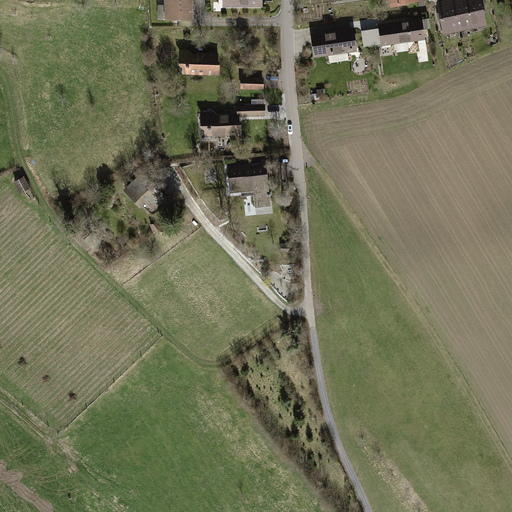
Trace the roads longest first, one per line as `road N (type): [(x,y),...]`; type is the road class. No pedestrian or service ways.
road 1 (track): [(0,72),(21,160),(47,211),(173,339)]
road 2 (track): [(301,226),(319,384),(366,511)]
road 3 (track): [(0,398),(57,447),(173,339)]
road 4 (residential): [(288,0),(301,226)]
road 5 (track): [(173,339),(198,360),(218,363),(293,313),(311,311)]
road 6 (track): [(192,210),(293,313)]
